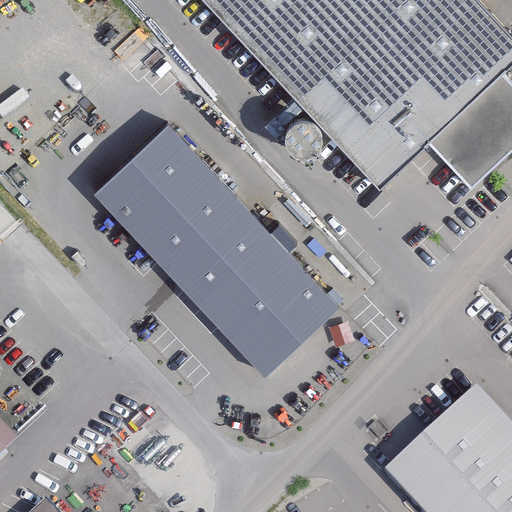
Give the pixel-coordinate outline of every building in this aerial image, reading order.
[(204,0),(370,179),(419,135),(493,67),(511,49),(511,46),(469,0),(204,0)] [(511,151),(511,87),(493,67),(419,135),(470,190),(511,151)] [(86,191),(260,376),(332,309),(158,124),(86,191)] [(381,475),(416,511),(511,511),(511,438),(468,393),(381,475)] [(0,457),(18,440),(0,420),(0,457)] [(53,511),(42,500),(28,511),(53,511)]
